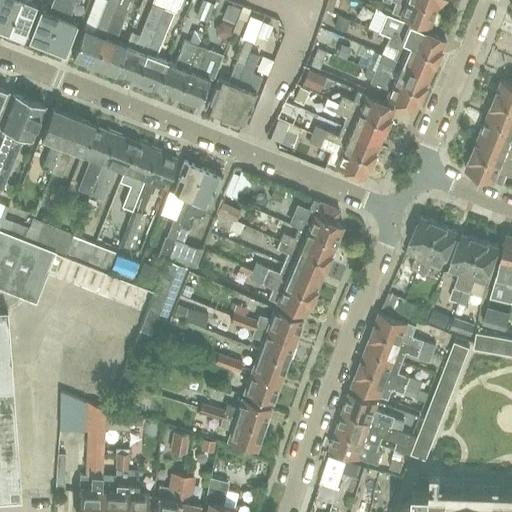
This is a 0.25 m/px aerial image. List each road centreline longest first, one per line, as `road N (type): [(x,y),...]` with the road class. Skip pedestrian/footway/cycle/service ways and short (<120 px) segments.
road 1 (residential): [(388,212),(0,56)]
road 2 (residential): [(284,511),(327,356),(388,212)]
road 3 (residential): [(426,173),(492,0)]
